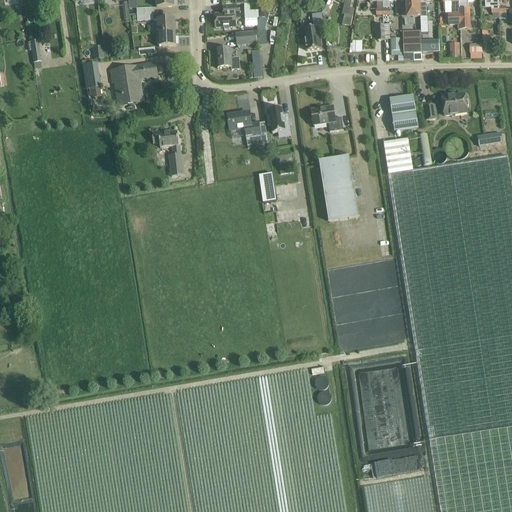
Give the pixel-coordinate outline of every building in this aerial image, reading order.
[(156,0),(157,8),(164,8),(174,7),(173,0),(156,0)] [(302,0),(298,8),(302,10),(308,0),(302,0)] [(341,25),(350,27),(353,17),(354,10),(351,9),(352,0),(350,0),(345,0),(343,15),(344,15),(341,25)] [(369,0),(370,4),(377,4),(377,11),(376,11),(376,16),(384,16),(384,10),(383,9),(383,0),(369,0)] [(383,0),(383,9),(390,8),(390,3),(396,3),(396,0),(383,0)] [(419,0),(406,0),(406,2),(406,5),(407,18),(413,18),(415,18),(415,31),(421,31),(420,18),(419,0)] [(432,0),(419,0),(420,18),(428,17),(427,12),(427,4),(433,4),(432,0)] [(448,26),(459,26),(460,26),(458,0),(442,0),(443,3),(452,3),(453,11),(452,11),(452,14),(448,14),(448,26)] [(458,0),(460,26),(459,26),(459,31),(460,31),(471,30),(470,9),(469,9),(468,2),(475,2),(475,0),(458,0)] [(492,19),(499,19),(499,14),(506,14),(506,8),(499,8),(498,1),(499,1),(498,0),(485,0),(485,1),(492,1),(492,8),(491,8),(491,15),(492,15),(492,19)] [(250,5),(244,5),(245,19),(259,19),(259,11),(250,12),(250,5)] [(29,6),(30,28),(40,28),(39,6),(29,6)] [(223,8),(223,15),(215,15),(216,29),(237,28),(236,15),(240,15),(240,7),(223,8)] [(260,18),(268,19),(270,8),(263,7),(260,18)] [(281,20),(291,21),(292,11),(283,9),(281,20)] [(306,52),(322,49),(321,39),(326,39),(322,14),(312,15),(314,29),(305,30),(306,39),(304,40),(306,52)] [(258,32),(265,32),(268,19),(260,18),(259,18),(258,28),(258,32)] [(175,20),(157,21),(157,34),(175,34),(175,20)] [(265,32),(258,32),(259,46),(266,46),(265,32)] [(421,32),(403,32),(403,41),(404,55),(414,54),(422,54),(422,53),(421,49),(421,42),(421,40),(421,32)] [(256,33),(237,34),(237,46),(257,45),(256,33)] [(175,34),(157,34),(158,47),(166,47),(176,47),(176,46),(179,46),(179,38),(176,38),(175,34)] [(391,40),(391,52),(402,52),(402,39),(391,40)] [(38,41),(30,42),(33,64),(41,63),(38,41)] [(430,42),(421,42),(422,54),(431,54),(440,53),(439,42),(430,42)] [(450,44),(451,60),(460,59),(460,44),(450,44)] [(470,54),(483,54),(483,53),(482,45),(470,45),(470,54)] [(94,48),(95,60),(104,59),(103,47),(94,48)] [(218,70),(232,68),(232,71),(240,70),(239,59),(231,59),(231,49),(216,50),(218,70)] [(255,51),(256,78),(264,78),(263,51),(255,51)] [(30,52),(24,53),(25,65),(32,64),(30,52)] [(97,64),(83,66),(87,90),(89,89),(91,89),(93,96),(101,94),(101,91),(100,87),(101,87),(97,64)] [(156,64),(146,66),(136,67),(136,68),(111,72),(113,84),(115,84),(118,107),(143,103),(139,80),(158,77),(156,64)] [(455,95),(449,96),(442,97),(445,117),(468,113),(465,96),(455,97),(455,95)] [(414,97),(390,100),(395,133),(419,130),(414,97)] [(434,106),(424,107),(426,121),(436,120),(434,106)] [(333,107),(311,110),(314,127),(328,125),(330,133),(344,131),(342,118),(335,119),(333,107)] [(270,116),(266,117),(268,127),(271,126),(272,134),(286,132),(285,131),(290,130),(288,118),(283,118),(282,109),(269,110),(270,116)] [(262,145),(259,124),(251,125),(249,113),(228,117),(230,126),(230,131),(245,129),(247,147),(262,145)] [(152,134),(153,144),(153,145),(160,144),(161,149),(173,147),(174,156),(169,156),(171,178),(184,176),(181,155),(180,146),(179,147),(177,133),(166,134),(165,132),(152,134)] [(500,134),(478,138),(480,147),(502,144),(500,134)] [(471,147),(470,144),(470,142),(468,139),(465,137),(463,136),(461,136),(459,136),(455,137),(452,139),(450,142),(449,144),(449,147),(450,151),(452,154),(455,156),(457,157),(460,157),(462,157),(464,156),(467,154),(470,151),(471,147)] [(408,140),(383,144),(429,442),(439,511),(511,511),(511,183),(508,158),(493,159),(491,149),(480,150),(482,161),(413,172),(408,140)] [(442,156),(441,152),(439,149),(437,147),(434,146),(432,146),(429,146),(428,147),(426,149),(423,152),(423,154),(422,156),(423,158),(423,160),(425,163),(428,164),(430,165),(432,165),(435,165),(437,164),(438,163),(440,162),(441,159),(442,156)] [(349,157),(320,162),(329,223),(359,218),(349,157)] [(280,175),(283,174),(293,173),(292,165),(279,167),(280,175)] [(260,176),(262,194),(267,193),(269,206),(278,205),(273,174),(260,176)] [(296,225),(297,238),(305,237),(304,224),(296,225)] [(319,390),(331,387),(328,376),(316,379),(319,390)]
